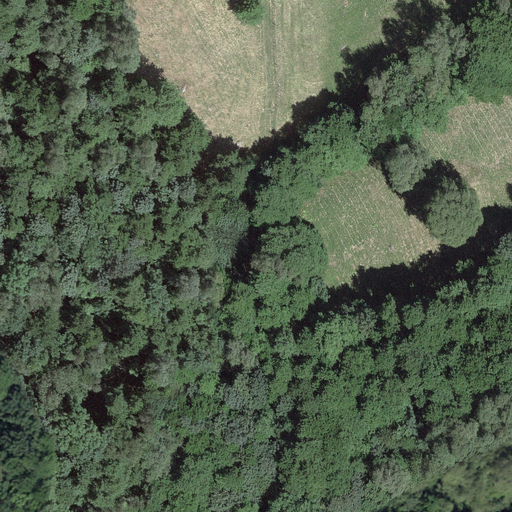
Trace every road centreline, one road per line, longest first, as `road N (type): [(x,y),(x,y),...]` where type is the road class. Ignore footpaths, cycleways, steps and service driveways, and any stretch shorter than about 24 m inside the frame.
road 1 (track): [(266,511),(293,473),(287,380),(257,204),(263,0)]
road 2 (track): [(102,370),(127,379),(158,411),(232,511)]
road 3 (track): [(65,511),(62,443),(46,399),(0,344)]
